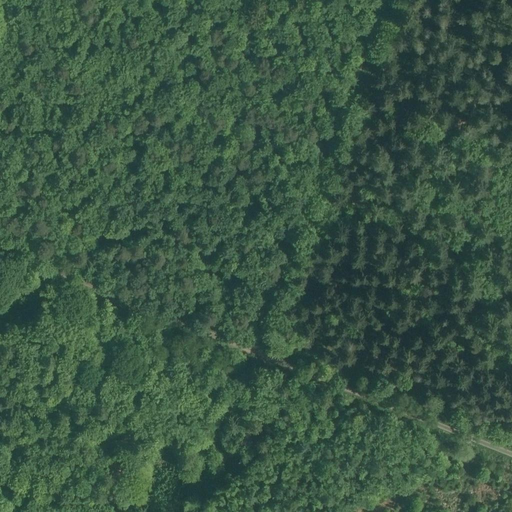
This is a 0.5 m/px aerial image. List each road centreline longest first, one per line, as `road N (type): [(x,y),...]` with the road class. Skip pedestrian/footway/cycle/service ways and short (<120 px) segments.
road 1 (track): [(254,346),(390,0)]
road 2 (track): [(511,451),(254,346)]
road 3 (track): [(254,346),(0,244)]
road 4 (track): [(189,511),(254,346)]
